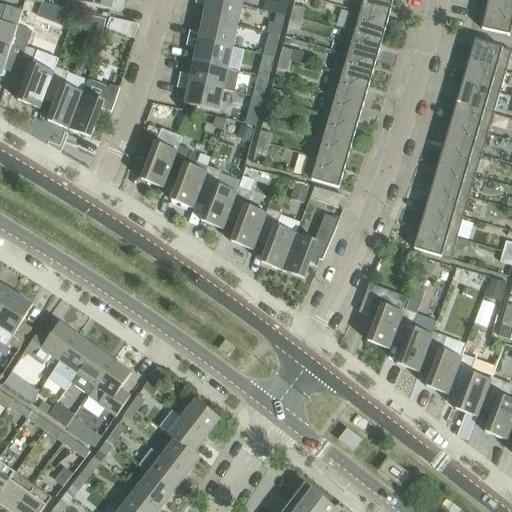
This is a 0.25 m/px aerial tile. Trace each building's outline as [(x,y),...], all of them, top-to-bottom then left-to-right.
[(77,0),(76,3),(111,10),(120,12),(124,9),(125,3),(123,0),(77,0)] [(206,6),(203,20),(237,27),(242,6),(213,0),(197,0),(197,4),(206,6)] [(279,0),(279,4),(276,14),(284,16),(288,0),(279,0)] [(392,0),(353,0),(353,5),(352,7),(389,17),(390,13),(392,0)] [(511,0),(488,0),(487,8),(511,14),(511,0)] [(294,6),(291,17),(302,20),(305,9),(294,6)] [(1,22),(0,21),(0,76),(2,77),(4,70),(18,26),(20,20),(22,12),(6,7),(5,9),(1,22)] [(352,7),(351,10),(345,31),(382,42),(388,21),(389,17),(352,7)] [(511,36),(511,14),(487,8),(482,30),(511,36)] [(276,14),(273,24),(282,26),(284,16),(276,14)] [(291,17),(288,28),(300,31),(302,20),(291,17)] [(134,39),(139,25),(110,18),(106,28),(134,39)] [(233,48),(237,27),(203,20),(199,35),(187,32),(185,38),(188,39),(233,48)] [(18,26),(4,70),(15,75),(26,79),(25,84),(18,101),(40,110),(43,100),(45,95),(44,95),(55,68),(58,59),(26,47),(32,32),(30,31),(23,29),(18,26)] [(376,63),(382,42),(345,31),(339,52),(376,63)] [(274,58),(279,37),(268,34),(263,55),(274,58)] [(194,62),(228,70),(233,48),(188,39),(189,39),(188,46),(196,48),(194,62)] [(506,72),(511,51),(475,41),(469,62),(506,72)] [(283,48),(280,59),(291,62),(294,51),(283,48)] [(294,51),(291,62),(300,64),(303,53),(294,51)] [(339,52),(333,73),(370,84),(376,63),(339,52)] [(268,79),(274,58),(263,55),(257,76),(268,79)] [(280,59),(277,70),(289,73),(291,62),(280,59)] [(177,75),(176,80),(178,81),(223,91),(235,93),(240,72),(228,70),(194,62),(190,78),(177,75)] [(469,62),(463,82),(500,93),(506,72),(469,62)] [(48,122),(69,130),(83,93),(63,86),(68,72),(55,68),(44,95),(45,95),(56,100),(48,122)] [(363,105),(370,84),(333,73),(327,94),(363,105)] [(263,100),(268,79),(257,76),(252,97),(254,97),(263,100)] [(83,93),(69,130),(90,138),(102,109),(111,113),(116,100),(107,96),(109,89),(87,80),(83,93)] [(184,105),(219,112),(223,91),(178,81),(180,82),(178,89),(187,91),(184,105)] [(463,82),(457,103),(493,114),(500,93),(463,82)] [(272,90),(269,100),(280,103),(283,92),(272,90)] [(327,94),(321,115),(357,126),(363,105),(327,94)] [(254,97),(251,109),(260,111),(263,100),(254,97)] [(269,100),(266,111),(277,114),(280,103),(269,100)] [(457,103),(451,124),(487,135),(493,114),(457,103)] [(351,147),(357,126),(321,115),(314,136),(351,147)] [(216,119),(214,124),(217,129),(222,131),(225,122),(216,119)] [(451,124),(444,145),(481,156),(487,135),(451,124)] [(141,181),(162,189),(178,147),(181,138),(149,126),(138,154),(150,158),(141,181)] [(243,127),(238,139),(249,143),(253,131),(243,127)] [(260,134),(257,145),(269,148),(272,137),(260,134)] [(314,136),(308,157),(345,168),(351,147),(314,136)] [(266,159),(269,148),(257,145),(255,156),(266,159)] [(444,145),(438,166),(475,177),(484,180),(490,159),(481,156),(444,145)] [(171,201),(192,209),(208,167),(206,172),(196,169),(196,167),(197,165),(197,164),(197,163),(196,161),(196,159),(195,157),(194,155),(193,154),(191,151),(178,147),(162,189),(163,189),(168,174),(180,179),(171,201)] [(339,189),(345,168),(308,157),(302,178),(339,189)] [(438,166),(432,187),(469,198),(475,177),(438,166)] [(208,167),(192,209),(193,210),(198,195),(210,199),(201,222),(222,230),(238,188),(236,193),(216,186),(221,172),(208,167)] [(309,189),(295,186),(290,202),(304,206),(309,189)] [(343,196),(314,187),(310,198),(338,209),(338,207),(343,196)] [(432,187),(426,208),(463,219),(469,198),(432,187)] [(231,243),(252,251),(268,209),(267,209),(265,214),(246,206),(251,193),(238,188),(222,230),(223,230),(228,216),(240,220),(231,243)] [(457,240),(463,219),(426,208),(420,229),(457,240)] [(268,209),(252,251),(253,251),(258,237),(270,241),(261,264),(282,272),(296,234),(276,227),(281,214),(268,209)] [(296,235),(282,272),(303,280),(310,263),(316,266),(316,268),(317,268),(319,260),(322,261),(340,221),(339,221),(324,215),(314,242),(296,235)] [(420,229),(414,250),(451,261),(457,240),(420,229)] [(502,252),(511,254),(511,243),(505,241),(502,252)] [(509,265),(511,256),(511,254),(502,252),(499,262),(509,265)] [(491,279),(486,293),(502,298),(506,283),(491,279)] [(0,313),(13,293),(0,285),(0,313)] [(369,285),(358,313),(376,319),(367,342),(389,350),(393,338),(404,310),(408,299),(369,285)] [(0,313),(0,342),(6,346),(8,344),(19,350),(32,329),(22,323),(33,306),(13,293),(0,313)] [(511,306),(506,304),(503,316),(511,319),(511,306)] [(404,310),(393,338),(394,338),(405,342),(403,347),(397,365),(418,373),(421,365),(423,360),(433,333),(437,322),(417,315),(404,310)] [(509,340),(511,329),(511,319),(503,316),(497,337),(509,340)] [(39,333),(24,353),(44,367),(51,357),(60,363),(78,336),(59,324),(48,340),(39,333)] [(433,333),(423,360),(434,365),(433,370),(426,387),(447,395),(448,396),(451,388),(452,383),(461,358),(460,358),(441,351),(446,337),(433,333)] [(70,385),(77,375),(95,349),(78,336),(60,363),(52,373),(70,385)] [(229,354),(233,349),(234,347),(233,346),(225,341),(220,348),(219,350),(227,356),(229,354)] [(77,375),(70,385),(88,397),(113,361),(95,349),(77,375)] [(461,358),(452,383),(464,387),(462,392),(455,410),(476,418),(477,418),(480,411),(482,406),(481,406),(490,381),(479,377),(482,362),(462,355),(460,358),(461,358)] [(131,374),(113,361),(95,387),(88,397),(116,417),(130,397),(120,390),(131,374)] [(153,396),(168,375),(158,368),(143,389),(153,396)] [(490,381),(481,406),(482,406),(493,410),(491,415),(485,433),(506,441),(507,441),(509,433),(511,429),(510,428),(511,424),(511,400),(509,400),(511,392),(511,385),(492,378),(491,378),(490,381)] [(0,405),(7,410),(9,409),(14,401),(0,391),(0,405)] [(137,397),(131,406),(138,412),(145,402),(137,397)] [(181,418),(207,438),(220,420),(195,400),(181,418)] [(14,401),(9,409),(20,416),(25,408),(14,401)] [(42,402),(38,409),(48,416),(53,409),(42,402)] [(53,409),(48,416),(66,428),(73,418),(75,416),(57,403),(53,409)] [(138,411),(131,407),(124,418),(131,422),(138,411)] [(38,417),(33,425),(44,432),(50,425),(38,417)] [(73,418),(66,428),(76,436),(84,425),(73,418)] [(181,418),(168,435),(200,459),(194,454),(207,438),(181,418)] [(118,424),(106,441),(113,447),(125,430),(118,424)] [(50,425),(44,432),(56,440),(61,432),(50,425)] [(361,440),(347,429),(341,437),(338,440),(353,451),(359,443),(361,440)] [(186,477),(200,459),(168,435),(168,436),(174,441),(161,457),(186,477)] [(68,437),(62,444),(85,460),(91,452),(68,437)] [(101,448),(93,459),(100,464),(113,447),(106,441),(101,448)] [(138,467),(148,474),(173,494),(186,477),(161,457),(151,450),(138,467)] [(378,471),(389,479),(397,485),(402,488),(411,476),(388,458),(378,471)] [(86,482),(100,464),(93,459),(79,476),(86,482)] [(0,494),(15,473),(0,462),(0,494)] [(65,469),(55,482),(62,488),(72,475),(65,469)] [(13,511),(33,485),(15,473),(0,494),(0,506),(7,511),(13,511)] [(148,474),(135,491),(160,511),(173,494),(148,474)] [(79,476),(72,486),(79,491),(86,482),(79,476)] [(332,511),(336,508),(335,508),(304,484),(290,502),(304,511),(332,511)] [(33,485),(13,511),(41,511),(51,498),(33,485)] [(126,511),(158,511),(160,511),(135,491),(122,509),(126,511)] [(60,501),(53,511),(54,511),(62,511),(67,506),(60,501)] [(304,511),(290,502),(282,511),(304,511)]
